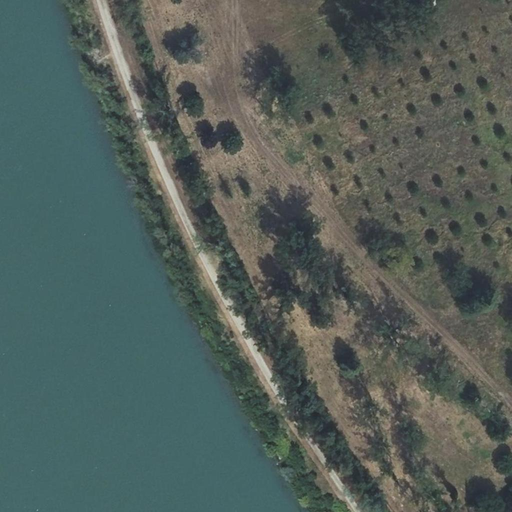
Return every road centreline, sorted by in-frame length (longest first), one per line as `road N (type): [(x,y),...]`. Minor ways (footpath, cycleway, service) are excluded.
road 1 (track): [(359,511),(286,405),(211,271),(138,112),(100,0)]
road 2 (track): [(511,399),(362,259),(256,140),(233,89),(238,0)]
